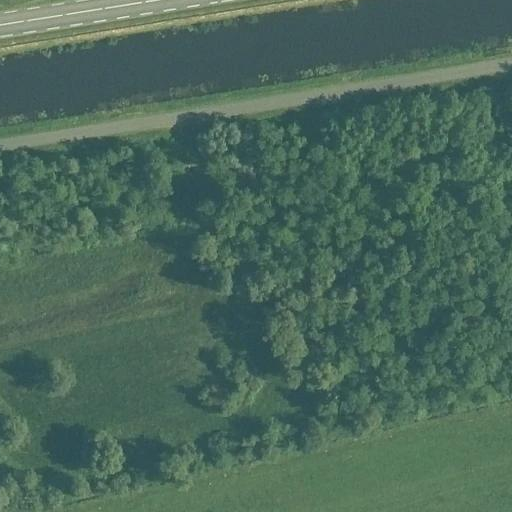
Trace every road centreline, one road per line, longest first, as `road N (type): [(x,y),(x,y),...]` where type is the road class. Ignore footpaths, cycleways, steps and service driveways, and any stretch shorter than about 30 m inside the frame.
road 1 (unclassified): [(0,148),(511,66)]
road 2 (primary): [(173,0),(0,27)]
